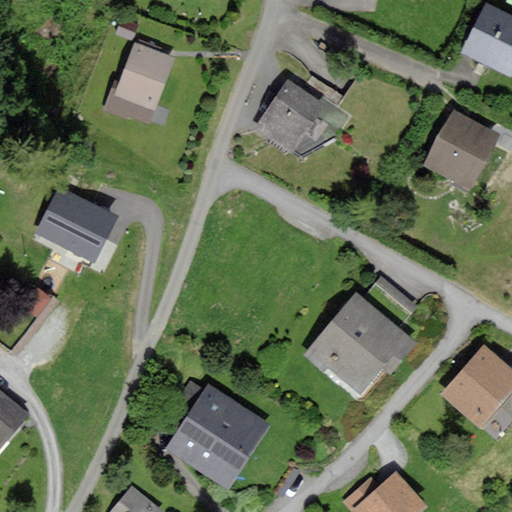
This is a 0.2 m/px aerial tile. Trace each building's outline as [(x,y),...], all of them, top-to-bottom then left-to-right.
[(511,65),(511,17),(488,5),(465,49),(509,72),(511,65)] [(172,57),(135,45),(122,84),(117,83),(108,107),(150,121),(172,57)] [(305,159),(338,140),(351,119),(293,80),(260,129),(305,159)] [(496,134),(454,112),(428,163),(469,185),(496,134)] [(114,215),(61,189),(40,232),(93,258),(114,215)] [(314,350),(360,388),(381,362),(388,368),(411,340),(359,297),(314,350)] [(447,392),(481,421),(511,385),(511,369),(485,347),(447,392)] [(193,405),(204,383),(190,376),(178,397),(193,405)] [(267,424),(210,387),(170,448),(227,485),(267,424)] [(0,451),(29,415),(0,391),(0,451)] [(349,500),(359,511),(414,511),(424,503),(397,473),(379,489),(371,480),(349,500)] [(160,511),(135,489),(113,511),(160,511)]
